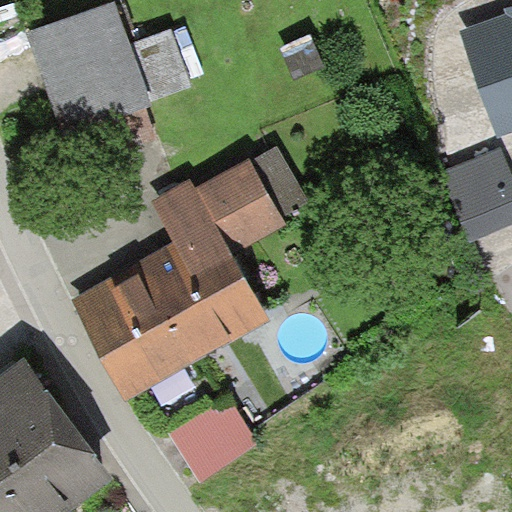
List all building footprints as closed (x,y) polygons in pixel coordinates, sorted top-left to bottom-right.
[(108,0),(35,30),(74,126),(147,96),(108,0)] [(511,15),(471,29),(503,124),(511,120),(511,15)] [(315,32),(284,44),(295,71),(326,58),(315,32)] [(511,222),(511,179),(501,151),(444,175),(470,240),(511,222)] [(180,229),(79,285),(126,369),(259,295),(222,227),(267,203),(240,154),(187,184),(178,169),(154,182),(180,229)] [(444,187),(397,181),(390,236),(436,243),(444,187)] [(0,376),(0,511),(23,511),(101,456),(27,356),(0,376)] [(253,428),(221,383),(170,419),(201,463),(253,428)]
